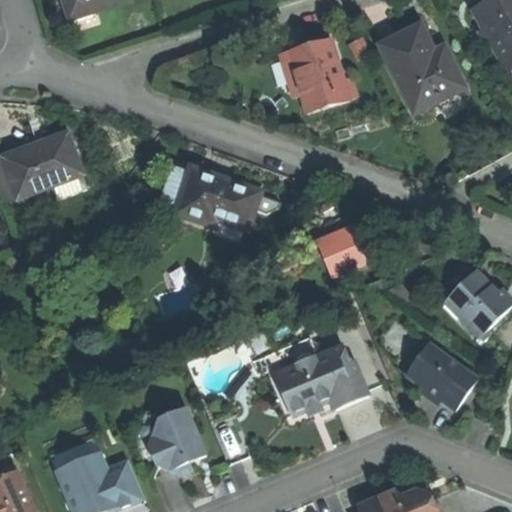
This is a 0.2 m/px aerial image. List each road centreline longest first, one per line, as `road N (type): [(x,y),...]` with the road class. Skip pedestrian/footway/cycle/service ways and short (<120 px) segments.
road 1 (residential): [(511,239),(101,90)]
road 2 (residential): [(243,511),(404,446),(511,487)]
road 3 (residential): [(333,0),(135,61),(101,90)]
